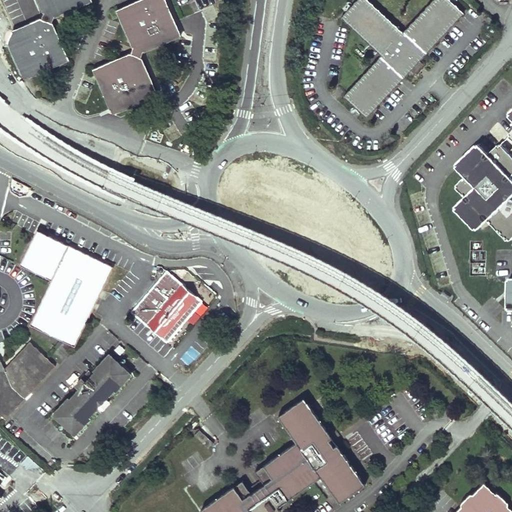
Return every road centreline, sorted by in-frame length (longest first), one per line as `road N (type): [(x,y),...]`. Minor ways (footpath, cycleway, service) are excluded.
road 1 (unclassified): [(511,45),(398,165)]
road 2 (primary): [(305,151),(275,81),(282,0)]
road 3 (primary): [(261,0),(229,150)]
road 4 (unclassified): [(0,157),(115,217)]
road 5 (unclassified): [(115,217),(146,240),(230,246)]
road 6 (unclassified): [(248,264),(247,326),(299,301)]
